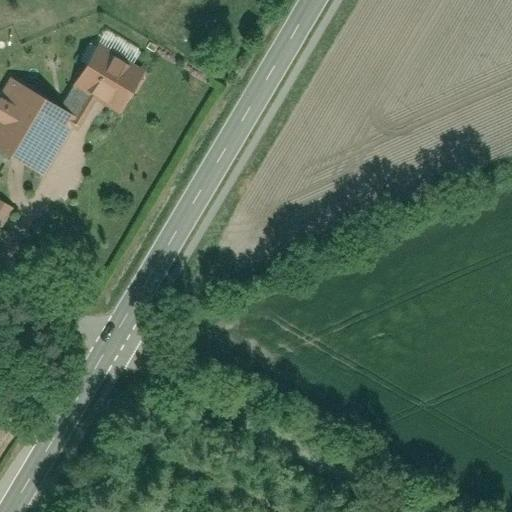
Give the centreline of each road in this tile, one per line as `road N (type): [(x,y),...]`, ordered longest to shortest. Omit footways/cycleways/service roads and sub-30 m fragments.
road 1 (secondary): [(110,340),(309,0)]
road 2 (unclassified): [(404,511),(110,340)]
road 3 (secondary): [(7,511),(110,340)]
road 4 (unclassified): [(0,268),(110,340)]
